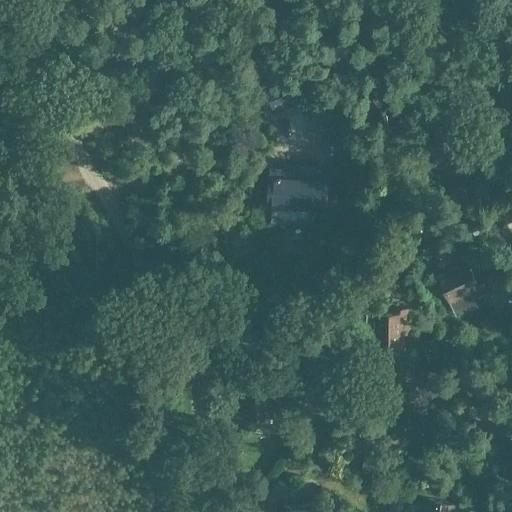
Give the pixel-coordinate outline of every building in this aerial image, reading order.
[(297,72),(267,83),(277,111),(307,101),(297,72)] [(346,116),(334,118),(341,157),(361,154),(358,139),(350,140),(346,116)] [(454,158),(441,129),(424,137),(437,166),(454,158)] [(370,163),(362,158),(356,168),(363,173),(370,163)] [(267,172),(265,202),(269,203),(268,218),(308,221),(309,205),(323,206),(325,177),(324,177),(312,176),(312,165),(285,163),(285,173),(267,172)] [(475,181),(452,189),(457,204),(480,196),(475,181)] [(472,229),(476,235),(487,228),(483,222),(472,229)] [(475,297),(486,292),(483,285),(478,287),(468,264),(440,277),(451,301),(472,291),(475,297)] [(367,314),(367,339),(377,339),(377,345),(403,345),(403,335),(409,335),(409,322),(410,310),(402,309),(402,314),(377,314),(367,314)] [(308,346),(301,346),(302,369),(309,368),(310,382),(343,379),(342,368),(335,368),(334,348),(309,350),(308,346)] [(259,360),(255,369),(269,374),(272,365),(259,360)] [(278,415),(277,404),(270,404),(268,384),(243,387),(242,382),(235,383),(236,395),(243,395),(245,418),(278,415)] [(481,422),(480,431),(490,432),(491,423),(481,422)] [(432,459),(411,460),(411,465),(417,465),(417,470),(432,470),(432,459)] [(287,485),(276,490),(281,502),(293,497),(287,485)] [(452,511),(454,505),(429,499),(425,511),(452,511)]
